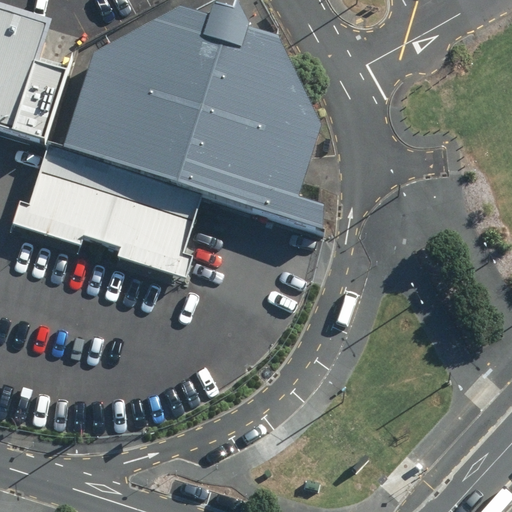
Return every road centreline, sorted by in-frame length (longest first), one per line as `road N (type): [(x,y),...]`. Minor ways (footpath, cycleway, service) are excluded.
road 1 (unclassified): [(59,483),(206,436),(265,404),(284,384),(314,340),(346,249),(355,167)]
road 2 (unclassified): [(355,167),(350,98),(296,0)]
